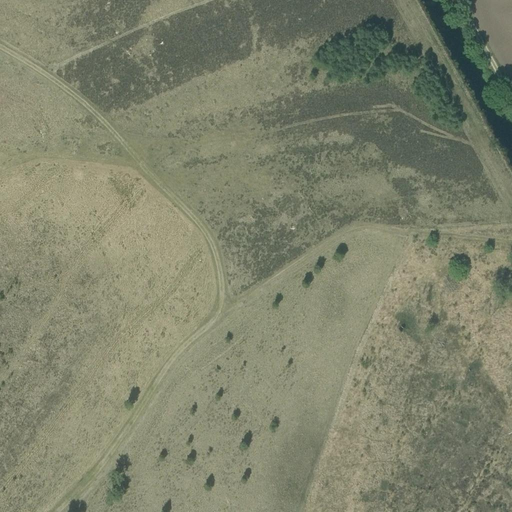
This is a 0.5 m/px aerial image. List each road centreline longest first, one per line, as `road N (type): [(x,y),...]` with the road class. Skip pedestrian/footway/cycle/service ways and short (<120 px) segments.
road 1 (track): [(223,311),(219,248),(202,224),(106,123),(0,47)]
road 2 (track): [(511,241),(358,228),(317,245),(223,311)]
road 3 (track): [(55,511),(121,437),(166,365),(223,311)]
road 4 (track): [(407,0),(511,199)]
